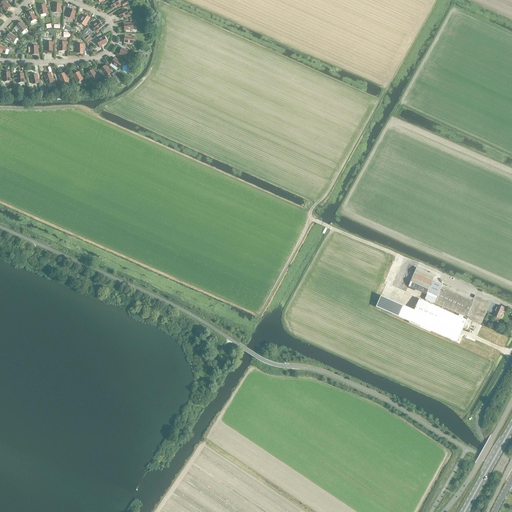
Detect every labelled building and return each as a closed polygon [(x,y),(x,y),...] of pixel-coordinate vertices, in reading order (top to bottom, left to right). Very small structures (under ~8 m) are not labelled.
[(7,1),(6,0),(4,0),(0,4),(0,5),(6,11),(11,6),(6,2),(7,1)] [(119,7),(121,5),(117,0),(114,0),(109,3),(112,9),(118,5),(119,7)] [(61,13),(61,10),(60,10),(60,4),(54,3),(53,12),(61,13)] [(48,13),(48,11),(46,11),(45,5),(39,6),(40,15),(48,13)] [(70,9),(68,14),(67,17),(74,20),(75,17),(74,17),(76,11),(70,9)] [(118,13),(121,19),(127,16),(127,17),(129,16),(126,9),(118,13)] [(26,14),(30,22),(37,18),(36,16),(35,17),(32,11),(26,14)] [(86,26),(87,24),(86,24),(89,18),(84,15),(79,22),(86,26)] [(99,31),(98,30),(103,26),(98,21),(92,27),(97,33),(99,31)] [(133,21),(130,21),(130,23),(124,24),(125,30),(133,29),(133,21)] [(16,26),(22,33),(28,28),(26,26),(25,27),(21,22),(16,26)] [(6,38),(13,43),(18,36),(16,35),(15,36),(10,33),(6,38)] [(131,37),(125,36),(124,42),(133,43),(134,35),(131,35),(131,37)] [(101,45),(107,42),(104,36),(96,40),(100,47),(102,46),(101,45)] [(140,47),(138,51),(143,53),(142,54),(145,55),(147,50),(140,47)] [(128,57),(131,50),(128,49),(128,50),(122,48),(119,54),(128,57)] [(123,62),(121,60),(120,62),(115,58),(111,63),(118,68),(123,62)] [(111,69),(109,70),(106,65),(101,69),(106,76),(112,71),(111,69)] [(92,80),(99,76),(98,74),(96,75),(93,70),(87,73),(92,80)] [(10,72),(3,73),(4,82),(12,81),(12,78),(10,79),(10,72)] [(77,82),(84,79),(83,77),(82,77),(79,72),(73,75),(77,82)] [(17,74),(18,83),(26,82),(26,80),(24,80),(23,73),(17,74)] [(62,83),(68,81),(69,80),(69,78),(67,79),(65,73),(59,75),(62,83)] [(31,76),(33,84),(40,82),(40,80),(38,80),(37,74),(31,76)] [(51,74),(45,76),(47,84),(55,82),(54,79),(53,80),(51,74)] [(376,307),(419,326),(456,343),(463,328),(467,330),(471,321),(467,319),(466,320),(462,318),(463,316),(481,324),(487,310),(494,314),(493,315),(499,318),(499,317),(500,318),(501,317),(502,315),(502,314),(501,313),(504,308),(490,302),(475,295),(473,299),(446,287),(446,286),(433,280),(435,276),(416,268),(408,286),(427,294),(424,299),(434,303),(459,314),(458,316),(419,299),(414,310),(381,296),(376,307)]
